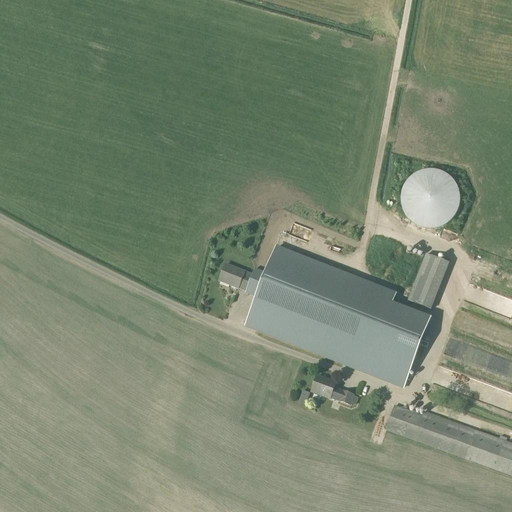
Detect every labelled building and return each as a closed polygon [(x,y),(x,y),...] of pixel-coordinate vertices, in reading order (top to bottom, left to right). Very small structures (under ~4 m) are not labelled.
[(413,218),(446,220),(446,211),(443,211),(444,199),(435,198),(435,196),(431,196),(431,197),(425,197),(425,200),(414,199),(413,204),(407,203),(407,213),(414,214),(413,218)] [(254,270),(252,276),(250,282),(248,288),(246,292),(245,295),(255,299),(244,329),(404,391),(431,321),(393,306),(397,296),(275,248),(265,274),(254,270)] [(437,310),(453,263),(443,260),(427,307),(437,310)] [(240,285),(248,288),(250,282),(243,279),(245,273),(226,265),(219,282),(239,290),(240,285)] [(488,291),(470,285),(466,297),(483,303),(488,291)] [(355,396),(334,389),(336,384),(318,377),(311,393),(330,400),(337,402),(351,407),(352,405),(356,407),(358,399),(354,398),(355,396)] [(422,416),(395,406),(386,431),(511,476),(511,445),(423,414),(422,416)]
